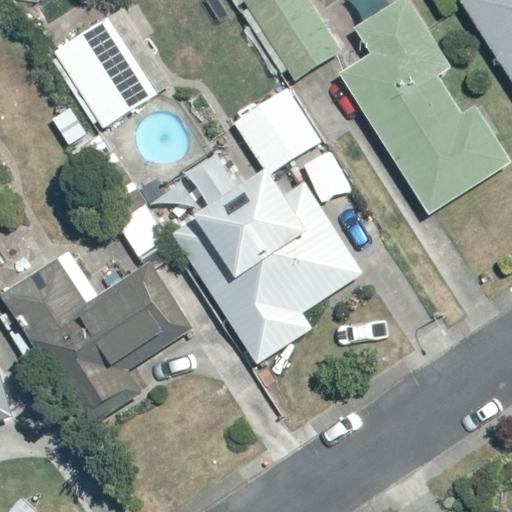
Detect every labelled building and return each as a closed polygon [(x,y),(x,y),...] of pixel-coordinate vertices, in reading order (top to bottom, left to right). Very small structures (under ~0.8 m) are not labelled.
[(346,52),(315,0),(245,0),(244,1),(291,83),(346,52)] [(453,68),(411,0),(403,0),(361,26),(378,53),(344,73),(432,217),(511,167),(511,159),(479,106),(466,114),(442,74),(453,68)] [(511,0),(464,0),(511,75),(511,0)] [(161,96),(111,17),(57,51),(106,131),(161,96)] [(327,141),(292,88),(237,124),(272,177),(327,141)] [(290,196),(277,177),(229,208),(181,240),(263,366),(321,329),(311,314),(369,277),(309,184),(290,196)] [(151,204),(116,226),(140,265),(175,242),(151,204)] [(34,332),(90,428),(145,396),(129,368),(192,331),(155,268),(107,296),(78,247),(8,289),(34,332)] [(0,380),(0,423),(12,419),(1,382),(0,380)]
